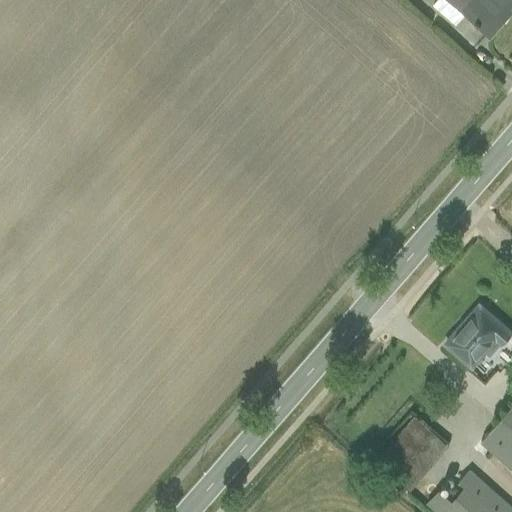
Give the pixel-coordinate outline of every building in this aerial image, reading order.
[(511,7),(510,6),(511,3),(511,0),(450,0),(490,37),(511,12),(511,7)] [(478,373),(511,332),(511,330),(478,301),(442,342),(478,373)] [(511,398),(482,433),(511,459),(511,398)] [(414,408),(374,452),(405,480),(445,435),(414,408)] [(434,475),(421,489),(446,511),(511,511),(511,504),(465,462),(445,484),(434,475)]
